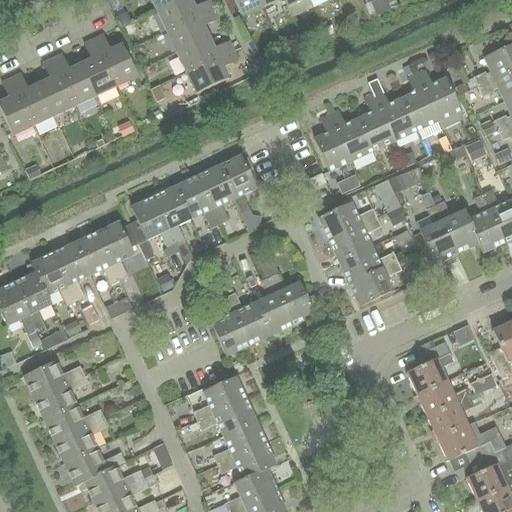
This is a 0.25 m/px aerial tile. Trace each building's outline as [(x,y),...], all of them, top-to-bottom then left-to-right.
[(151,0),(157,13),(183,0),(151,0)] [(167,33),(214,11),(210,1),(195,9),(190,0),(183,0),(157,13),(167,33)] [(263,8),(259,0),(233,0),(242,18),(263,8)] [(385,0),(376,0),(364,6),(371,20),(391,10),(385,0)] [(219,20),(214,11),(167,33),(176,54),(209,39),(204,27),(219,20)] [(127,13),(116,18),(117,19),(121,28),(122,29),(123,28),(132,24),(127,13)] [(132,24),(123,28),(127,36),(136,32),(132,24)] [(103,36),(94,41),(116,89),(137,78),(122,46),(110,52),(103,36)] [(186,74),(234,52),(229,43),(214,50),(209,39),(176,54),(186,74)] [(116,89),(94,41),(84,45),(92,61),(80,66),(96,98),(116,89)] [(478,89),(511,73),(511,46),(485,59),(491,74),(486,76),(485,74),(474,79),(478,89)] [(223,69),(238,61),(234,52),(186,74),(196,96),(229,80),(223,69)] [(269,53),(256,60),(261,71),(275,65),(269,53)] [(96,98),(80,66),(69,71),(62,56),(53,61),(75,108),(96,98)] [(75,108),(53,61),(43,65),(50,80),(39,85),(54,118),(75,108)] [(426,72),(417,76),(439,123),(443,132),(465,122),(461,113),(446,80),(433,86),(426,72)] [(511,99),(511,73),(478,89),(483,99),(494,93),(493,92),(498,89),(505,103),(511,99)] [(54,118),(39,85),(28,91),(21,76),(11,80),(34,128),(54,118)] [(439,123),(417,76),(408,81),(414,94),(402,100),(417,133),(439,123)] [(34,128),(11,80),(2,85),(9,100),(0,103),(0,110),(13,138),(34,128)] [(464,84),(455,88),(459,96),(468,92),(464,84)] [(417,133),(402,100),(389,106),(383,92),(374,97),(395,143),(417,133)] [(395,143),(374,97),(365,101),(371,115),(358,120),(373,153),(395,143)] [(499,133),(511,126),(511,99),(505,103),(511,117),(506,119),(505,118),(494,123),(499,133)] [(160,111),(154,113),(157,121),(163,118),(160,111)] [(373,153),(358,120),(345,126),(339,112),(330,117),(352,163),(373,153)] [(352,163),(330,117),(321,121),(327,135),(314,141),(329,173),(352,163)] [(129,122),(118,127),(122,137),(133,132),(129,122)] [(482,128),(481,128),(485,137),(486,137),(496,132),(491,123),(482,128)] [(511,126),(499,133),(503,142),(511,137),(511,126)] [(480,140),(465,147),(470,160),(486,153),(480,140)] [(460,148),(448,154),(452,163),(465,157),(460,148)] [(495,155),(494,155),(499,166),(500,166),(505,164),(511,161),(507,150),(495,155)] [(241,158),(219,168),(234,201),(241,216),(250,212),(243,196),(256,190),(241,158)] [(36,166),(25,171),(29,181),(40,176),(36,166)] [(234,201),(219,168),(197,178),(220,226),(228,222),(221,207),(234,201)] [(313,190),(326,184),(322,175),(309,181),(313,190)] [(402,175),(387,181),(393,192),(407,186),(402,175)] [(220,226),(197,178),(175,188),(191,221),(203,215),(211,231),(220,226)] [(387,181),(375,187),(382,201),(394,195),(393,192),(387,181)] [(191,221),(175,188),(154,199),(176,247),(185,243),(178,227),(191,221)] [(511,241),(511,202),(499,208),(492,192),(483,196),(505,244),(511,241)] [(505,244),(483,196),(474,200),(481,216),(469,221),(468,222),(479,245),(483,255),(505,244)] [(176,247),(154,199),(132,209),(147,242),(160,236),(167,251),(176,247)] [(468,222),(469,221),(464,212),(451,218),(444,203),(435,207),(457,255),(479,245),(468,222)] [(329,242),(377,220),(373,211),(357,218),(351,205),(319,220),(329,242)] [(457,255),(435,207),(426,211),(433,227),(420,233),(435,265),(457,255)] [(400,209),(387,215),(393,227),(406,221),(400,209)] [(381,228),(377,220),(329,242),(339,264),(372,249),(365,236),(381,228)] [(147,242),(138,222),(129,226),(139,246),(147,242)] [(119,224),(97,234),(119,282),(128,278),(121,263),(134,257),(119,224)] [(139,246),(129,226),(121,229),(131,249),(139,246)] [(119,282),(97,234),(75,245),(90,277),(103,271),(111,287),(119,282)] [(90,277),(75,245),(53,255),(76,303),(85,299),(78,283),(90,277)] [(349,286),(397,263),(393,254),(378,261),(372,249),(339,264),(349,286)] [(76,303),(53,255),(31,265),(35,274),(47,298),(48,297),(60,291),(67,307),(76,303)] [(386,279),(402,272),(397,263),(349,286),(360,308),(392,292),(386,279)] [(52,307),(48,297),(47,298),(35,274),(14,284),(37,333),(46,328),(38,313),(52,307)] [(279,275),(270,279),(292,328),(314,317),(299,285),(286,291),(279,275)] [(167,277),(156,282),(162,294),(173,289),(167,277)] [(292,328),(270,279),(261,283),(268,299),(255,305),(270,338),(292,328)] [(37,333),(14,284),(0,291),(0,311),(7,327),(21,321),(28,337),(37,333)] [(270,338),(255,305),(242,311),(235,295),(226,299),(248,348),(270,338)] [(127,299),(106,309),(111,321),(118,318),(133,311),(127,299)] [(248,348),(226,299),(217,303),(225,319),(211,325),(226,358),(248,348)] [(93,308),(83,312),(89,326),(99,322),(93,308)] [(511,359),(511,323),(493,332),(501,349),(490,354),(502,380),(511,375),(511,373),(507,362),(511,359)] [(77,324),(65,330),(69,339),(82,333),(77,324)] [(63,331),(41,342),(43,345),(45,351),(68,341),(63,331)] [(37,333),(28,337),(34,350),(43,345),(41,342),(37,333)] [(433,342),(419,349),(422,355),(436,348),(433,342)] [(407,375),(417,397),(447,383),(437,361),(450,356),(445,344),(436,348),(422,355),(419,356),(424,367),(407,375)] [(11,353),(0,357),(0,372),(0,373),(1,372),(11,367),(16,365),(11,353)] [(34,400),(84,377),(80,368),(63,376),(56,363),(24,378),(34,400)] [(88,385),(84,377),(34,400),(44,422),(77,406),(71,393),(88,385)] [(198,423),(246,401),(236,379),(203,394),(209,407),(194,414),(198,423)] [(427,419),(478,395),(474,387),(453,396),(447,383),(417,397),(427,419)] [(474,408),(474,407),(481,403),(478,395),(427,419),(437,441),(467,427),(461,414),(474,408)] [(256,423),(246,401),(198,423),(202,432),(217,425),(223,438),(256,423)] [(54,444),(104,420),(100,412),(83,420),(77,406),(44,422),(54,444)] [(108,429),(104,420),(54,444),(65,465),(97,450),(91,437),(108,429)] [(218,467),(266,445),(256,423),(223,438),(229,450),(214,458),(218,467)] [(474,424),(467,427),(437,441),(447,463),(465,455),(470,466),(479,462),(495,454),(506,449),(496,428),(480,436),(474,424)] [(276,467),(266,445),(218,467),(222,476),(237,468),(243,481),(234,485),(234,486),(276,467)] [(511,445),(506,449),(495,454),(479,462),(484,472),(466,480),(477,503),(507,489),(501,476),(511,470),(511,445)] [(75,487),(117,468),(116,467),(125,463),(121,455),(103,463),(97,450),(65,465),(75,487)] [(276,467),(234,486),(240,499),(224,506),(227,511),(234,511),(277,493),(267,471),(276,467)] [(94,505),(144,481),(140,472),(123,481),(117,468),(75,487),(75,488),(84,483),(94,505)] [(148,490),(144,481),(94,505),(97,511),(135,511),(154,503),(137,511),(131,498),(148,490)] [(511,511),(511,500),(507,489),(477,503),(480,511),(511,511)] [(285,511),(277,493),(234,511),(285,511)] [(156,511),(158,511),(154,503),(135,511),(156,511)]
